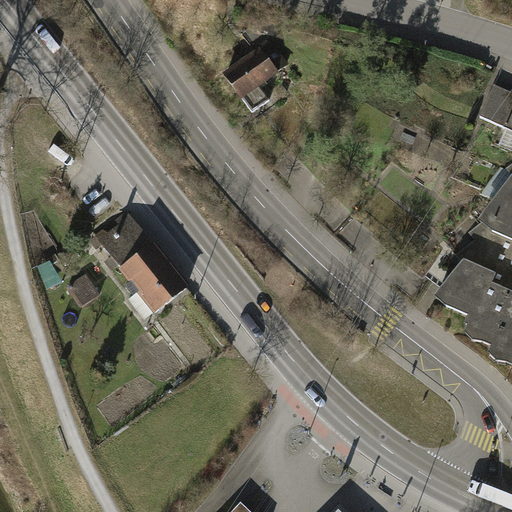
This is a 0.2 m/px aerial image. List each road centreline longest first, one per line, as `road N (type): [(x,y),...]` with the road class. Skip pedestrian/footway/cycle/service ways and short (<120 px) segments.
road 1 (primary): [(6,0),(318,387),(416,468),(506,511)]
road 2 (tertiary): [(111,0),(217,151),(286,230),(487,403),(511,453),(507,511)]
road 3 (residential): [(511,47),(342,0)]
